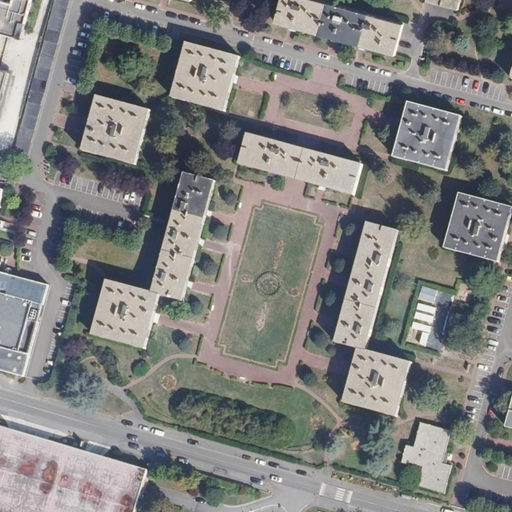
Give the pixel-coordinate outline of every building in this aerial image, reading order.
[(30,0),(10,0),(10,2),(0,0),(0,34),(20,40),(30,0)] [(56,0),(14,158),(28,161),(70,0),(56,0)] [(404,25),(312,0),(281,0),(276,24),(292,28),(334,39),(363,47),(396,56),(404,25)] [(428,0),(428,1),(459,10),(461,0),(428,0)] [(188,43),(173,97),(226,112),(235,79),(241,58),(188,43)] [(90,127),(83,151),(137,166),(151,111),(98,97),(90,127)] [(462,117),(409,103),(403,126),(395,157),(448,171),(462,117)] [(363,165),(248,134),(240,166),(272,174),(324,188),(355,196),(363,165)] [(162,296),(183,302),(188,284),(200,241),(208,213),(216,182),(185,174),(152,293),(162,296)] [(511,214),(511,207),(460,194),(445,248),(499,263),(505,239),(511,214)] [(359,348),(367,350),(399,231),(368,223),(360,255),(352,283),(340,327),(336,342),(359,348)] [(0,374),(11,378),(22,381),(39,323),(43,306),(48,290),(0,276),(0,374)] [(152,293),(106,280),(91,336),(147,351),(156,317),(162,296),(152,293)] [(353,371),(344,404),(399,419),(414,363),(367,350),(359,348),(353,371)] [(420,423),(414,448),(406,446),(402,463),(408,465),(408,464),(423,468),(418,487),(445,494),(452,466),(446,465),(448,458),(449,454),(445,453),(451,431),(420,423)] [(32,436),(0,426),(0,511),(135,511),(148,470),(109,459),(71,448),(32,436)]
